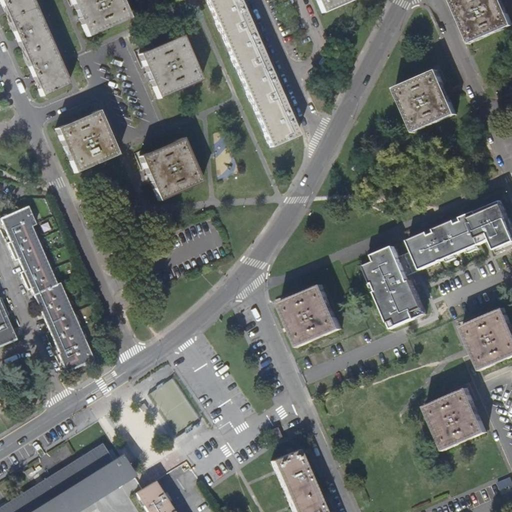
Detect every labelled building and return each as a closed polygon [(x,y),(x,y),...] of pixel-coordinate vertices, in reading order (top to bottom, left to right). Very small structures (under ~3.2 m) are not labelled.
[(40,91),(68,81),(32,0),(0,0),(7,16),(22,51),(32,73),(40,91)] [(129,15),(122,0),(73,0),(80,15),(88,33),(129,15)] [(207,0),(270,143),(298,132),(291,116),(282,96),(263,58),(248,20),(239,0),(207,0)] [(345,0),(316,0),(321,11),(345,0)] [(471,44),(511,26),(503,6),(500,0),(454,0),(452,1),(471,44)] [(200,76),(182,34),(140,52),(150,75),(159,95),(200,76)] [(437,71),(396,90),(414,133),(457,115),(446,91),(437,71)] [(106,126),(98,107),(55,125),(75,169),(117,150),(106,126)] [(201,179),(182,135),(139,153),(145,166),(159,197),(201,179)] [(511,250),(511,225),(502,202),(409,242),(413,252),(400,258),(395,247),(374,256),(377,262),(366,267),(393,330),(427,315),(415,287),(417,286),(412,275),(422,271),(492,241),(499,256),(511,250)] [(67,368),(94,355),(61,278),(57,279),(32,221),(35,218),(29,203),(4,214),(7,221),(13,236),(9,238),(17,255),(20,253),(25,264),(21,266),(29,284),(33,282),(41,299),(47,314),(54,330),(61,347),(58,349),(67,368)] [(323,285),(281,303),(290,325),(299,346),(341,328),(323,285)] [(0,341),(14,335),(12,329),(9,319),(7,313),(9,311),(2,294),(0,294),(0,341)] [(511,356),(511,325),(505,309),(463,327),(472,348),(482,370),(511,356)] [(446,450),(487,431),(478,411),(468,389),(427,407),(446,450)] [(283,437),(279,427),(268,432),(272,443),(283,437)] [(0,511),(70,511),(131,475),(118,456),(110,461),(99,444),(0,505),(0,511)] [(305,463),(299,451),(272,463),(293,511),(325,511),(318,495),(305,463)] [(168,511),(149,483),(131,494),(142,511),(168,511)]
